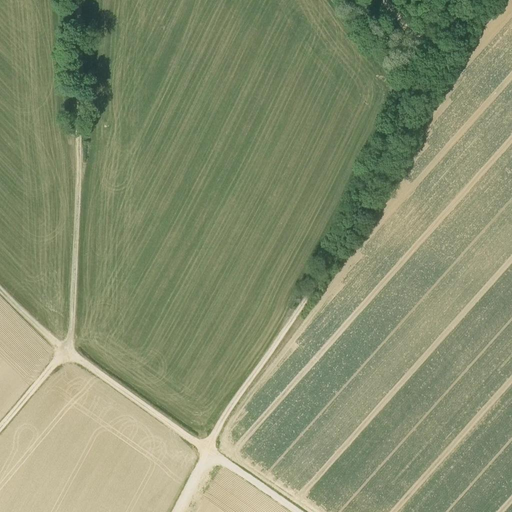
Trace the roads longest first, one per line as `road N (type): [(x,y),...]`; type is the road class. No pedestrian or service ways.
road 1 (track): [(205,448),(359,214),(411,111),(427,44)]
road 2 (track): [(64,351),(78,161),(77,0)]
road 3 (track): [(64,351),(205,448)]
